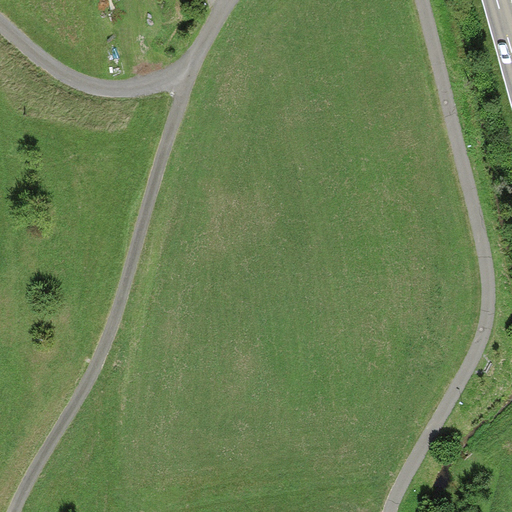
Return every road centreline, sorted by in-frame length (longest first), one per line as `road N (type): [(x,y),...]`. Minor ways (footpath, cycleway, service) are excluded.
road 1 (track): [(11,511),(94,363),(178,77),(227,0)]
road 2 (track): [(387,511),(472,355),(484,314),(478,219),(418,0)]
road 3 (track): [(0,26),(71,84),(116,93),(178,77)]
